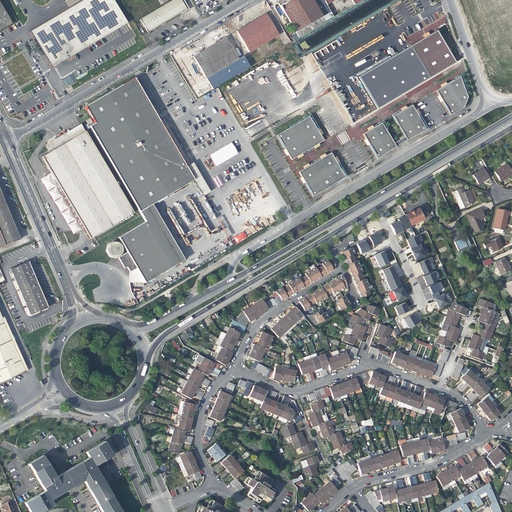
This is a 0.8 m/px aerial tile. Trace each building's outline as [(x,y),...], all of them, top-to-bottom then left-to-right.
[(0,0),(0,31),(13,25),(0,0)] [(51,67),(128,22),(115,0),(81,0),(69,7),(30,30),(51,67)] [(154,29),(180,14),(186,10),(179,0),(172,0),(139,20),(147,33),(154,29)] [(183,0),(179,0),(186,10),(180,14),(181,15),(189,10),(183,0)] [(295,32),(322,17),(312,0),(288,0),(284,3),(280,6),(295,32)] [(249,52),(278,35),(265,14),(251,22),(236,31),(249,52)] [(206,78),(238,60),(225,38),(218,42),(193,57),(206,78)] [(460,76),(435,90),(438,95),(442,101),(450,115),(463,107),(467,97),(460,76)] [(110,92),(85,107),(95,124),(89,127),(141,215),(145,221),(118,237),(127,252),(126,253),(125,251),(122,250),(123,250),(122,248),(122,246),(120,244),(119,243),(117,242),(115,242),(113,242),(111,242),(110,243),(108,245),(107,247),(107,249),(107,251),(107,252),(108,254),(109,256),(111,257),(113,257),(115,258),(117,257),(119,256),(120,255),(122,254),(122,253),(123,253),(123,254),(118,257),(125,268),(127,267),(130,271),(136,268),(146,283),(173,267),(150,229),(158,224),(148,207),(155,202),(195,178),(187,166),(160,119),(135,77),(110,92)] [(401,111),(392,116),(407,140),(426,129),(418,115),(414,110),(411,104),(406,107),(401,111)] [(309,116),(276,135),(285,149),(288,154),(291,160),(296,156),(302,153),(313,147),(318,143),(324,140),(320,135),(317,130),(309,116)] [(160,119),(187,166),(192,163),(164,117),(160,119)] [(369,144),(377,158),(396,147),(381,122),(373,127),(368,130),(362,134),(366,140),(369,144)] [(45,146),(49,153),(85,132),(86,132),(81,125),(45,146)] [(42,157),(55,179),(61,189),(83,229),(89,239),(133,214),(85,132),(49,153),(42,157)] [(215,166),(239,154),(233,142),(209,154),(215,166)] [(334,158),(331,152),(325,156),(320,159),(314,162),(309,165),(304,168),(298,172),(301,177),(305,182),(313,196),(328,187),(345,177),(337,163),(334,158)] [(192,163),(187,166),(195,178),(204,194),(211,189),(194,161),(192,163)] [(494,171),(500,181),(506,177),(511,173),(511,172),(507,164),(494,171)] [(473,175),(478,184),(484,180),(489,178),(483,169),(473,175)] [(134,217),(133,214),(89,239),(83,229),(61,189),(55,179),(52,181),(57,191),(47,196),(70,236),(80,230),(86,241),(90,242),(134,217)] [(462,188),(452,193),(457,204),(459,210),(473,204),(470,198),(467,191),(464,193),(462,188)] [(0,247),(19,240),(5,207),(0,193),(0,247)] [(150,229),(173,267),(188,258),(155,202),(148,207),(158,224),(150,229)] [(405,216),(409,225),(422,219),(418,208),(405,214),(405,216)] [(466,215),(474,234),(482,230),(478,220),(484,218),(482,214),(480,209),(466,215)] [(502,231),(503,231),(505,223),(506,216),(506,211),(497,209),(493,229),(494,229),(493,233),(501,234),(502,231)] [(410,227),(405,216),(403,217),(399,219),(404,230),(410,227)] [(373,246),(388,241),(384,230),(369,235),(373,246)] [(237,243),(247,237),(244,231),(233,237),(237,243)] [(454,242),(458,251),(470,245),(466,236),(457,240),(454,242)] [(497,238),(482,244),(484,249),(490,246),(493,252),(501,248),(500,244),(497,238)] [(356,243),(360,254),(370,251),(367,240),(356,243)] [(351,248),(341,253),(361,300),(369,296),(368,293),(370,292),(365,280),(363,281),(360,274),(362,273),(357,261),(355,262),(352,255),(354,254),(351,248)] [(424,256),(421,248),(411,251),(415,260),(424,256)] [(374,255),(380,268),(390,263),(385,251),(374,255)] [(489,258),(482,262),(484,267),(491,263),(489,258)] [(426,259),(418,263),(423,274),(431,271),(426,259)] [(500,276),(509,272),(506,265),(503,259),(494,262),(500,276)] [(281,289),(274,293),(278,297),(281,302),(287,298),(295,294),(301,290),(311,284),(319,279),(327,274),(334,270),(335,266),(332,262),(329,264),(327,261),(321,264),(322,266),(316,270),(315,268),(304,275),(305,277),(299,280),(298,279),(287,285),(288,287),(282,291),(281,289)] [(26,262),(8,270),(16,287),(34,279),(26,262)] [(392,266),(382,270),(386,278),(385,279),(390,291),(401,286),(392,266)] [(136,268),(130,271),(129,282),(146,283),(136,268)] [(438,271),(423,276),(425,282),(420,284),(421,287),(441,281),(438,271)] [(342,277),(298,303),(304,313),(310,309),(309,308),(315,304),(316,306),(327,299),(325,297),(332,293),(333,295),(347,287),(342,277)] [(29,315),(47,308),(34,279),(16,287),(29,315)] [(438,282),(428,286),(432,294),(431,294),(433,299),(439,296),(437,291),(441,290),(438,282)] [(470,293),(464,296),(467,301),(473,298),(470,293)] [(340,312),(350,307),(344,298),(337,302),(339,305),(337,307),(340,312)] [(482,311),(480,315),(496,321),(499,315),(490,311),(491,308),(489,307),(490,304),(480,300),(478,307),(483,309),(482,311)] [(264,312),(261,306),(264,305),(262,302),(249,309),(255,319),(259,317),(261,316),(260,315),(264,312)] [(449,311),(447,317),(457,321),(459,317),(460,315),(465,317),(467,311),(456,306),(455,302),(447,306),(449,311)] [(404,303),(394,307),(398,315),(408,311),(404,303)] [(360,312),(357,318),(363,320),(365,321),(368,322),(370,315),(372,316),(375,317),(378,311),(368,307),(365,314),(360,312)] [(238,324),(241,326),(247,329),(248,326),(249,322),(252,321),(255,319),(249,309),(244,313),(238,324)] [(294,309),(293,310),(302,320),(303,319),(294,309)] [(290,313),(286,316),(294,324),(296,326),(302,320),(293,310),(290,313)] [(320,312),(313,317),(318,325),(328,320),(324,314),(322,315),(320,312)] [(423,321),(419,312),(401,320),(404,329),(423,321)] [(496,321),(480,315),(478,320),(477,322),(483,324),(480,330),(491,334),(496,321)] [(284,318),(282,320),(289,329),(294,324),(286,316),(284,318)] [(361,327),(363,320),(357,318),(353,316),(348,329),(363,335),(365,331),(366,329),(363,328),(361,327)] [(457,321),(447,317),(444,324),(449,326),(447,333),(457,336),(460,330),(454,328),(455,326),(457,321)] [(0,382),(10,378),(7,372),(22,365),(1,319),(0,319),(0,382)] [(279,323),(276,325),(284,334),(289,329),(282,320),(279,323)] [(13,323),(20,338),(25,336),(18,321),(13,323)] [(230,328),(238,332),(241,326),(238,324),(233,322),(230,328)] [(271,330),(279,338),(284,334),(276,325),(274,328),(271,330)] [(244,335),(247,329),(241,326),(238,332),(244,335)] [(378,331),(376,336),(382,338),(379,344),(389,348),(392,342),(387,340),(391,330),(380,326),(378,331)] [(230,329),(227,335),(237,340),(238,337),(240,334),(230,329)] [(362,338),(363,335),(348,329),(342,342),(353,346),(356,339),(361,341),(362,338)] [(491,334),(480,330),(479,334),(478,337),(473,335),(470,341),(480,345),(483,339),(488,341),(491,334)] [(443,331),(442,331),(436,344),(446,348),(449,341),(454,343),(456,340),(457,336),(447,333),(443,331)] [(260,337),(259,339),(270,344),(272,338),(262,333),(260,337)] [(227,335),(223,341),(233,346),(235,343),(237,340),(227,335)] [(175,339),(171,341),(176,351),(180,349),(175,339)] [(258,343),(256,346),(265,349),(267,350),(270,344),(259,339),(258,343)] [(220,347),(222,349),(230,353),(231,350),(233,346),(223,341),(220,347)] [(478,352),(480,345),(470,341),(468,346),(467,348),(473,350),(470,356),(481,361),(483,354),(478,352)] [(262,356),(265,349),(256,346),(254,345),(252,349),(251,352),(262,356)] [(222,349),(219,355),(229,360),(231,357),(232,354),(230,353),(222,349)] [(331,353),(332,358),(336,368),(340,367),(343,366),(339,355),(337,351),(331,353)] [(409,354),(403,351),(401,355),(397,366),(401,367),(404,368),(409,354)] [(259,363),(262,356),(251,352),(250,355),(249,358),(257,362),(259,363)] [(227,363),(229,360),(219,355),(215,353),(212,359),(226,366),(227,363)] [(345,353),(339,355),(343,366),(346,365),(349,363),(345,353)] [(395,365),(397,366),(401,355),(395,353),(391,363),(395,365)] [(325,366),(328,365),(326,360),(324,354),(317,357),(324,376),(327,375),(324,366),(325,366)] [(416,356),(409,354),(404,368),(407,369),(410,371),(414,360),(416,356)] [(321,377),(324,376),(317,357),(310,359),(314,370),(318,368),(319,372),(321,377)] [(332,358),(326,360),(328,365),(330,371),(333,369),(336,368),(332,358)] [(205,359),(202,365),(210,369),(211,370),(214,367),(215,364),(205,359)] [(312,370),(314,370),(310,359),(304,361),(311,381),(314,380),(311,371),(312,370)] [(420,363),(414,360),(410,371),(414,372),(416,373),(420,363)] [(308,382),(311,381),(304,361),(298,364),(302,374),(303,374),(305,373),(308,382)] [(427,365),(420,363),(416,373),(419,374),(423,376),(427,365)] [(25,371),(22,365),(7,372),(10,378),(25,371)] [(202,365),(198,372),(204,375),(208,377),(210,374),(211,370),(210,369),(202,365)] [(283,365),(282,369),(281,380),(284,380),(287,380),(289,370),(289,366),(283,365)] [(433,368),(427,365),(423,376),(426,377),(429,378),(433,368)] [(473,375),(475,373),(470,368),(468,370),(465,367),(462,372),(464,374),(460,378),(462,379),(463,381),(465,383),(473,375)] [(278,379),(281,380),(282,369),(275,368),(274,379),(278,379)] [(195,370),(191,376),(209,386),(210,383),(203,379),(203,377),(204,375),(198,372),(195,370)] [(295,370),(289,370),(287,380),(291,381),(294,382),(295,370)] [(369,383),(375,386),(379,375),(375,374),(373,373),(371,377),(367,379),(364,380),(361,381),(358,382),(360,386),(369,382),(369,383)] [(375,386),(381,388),(383,384),(385,378),(382,377),(379,375),(375,386)] [(463,385),(459,389),(461,391),(467,385),(468,386),(470,388),(478,380),(473,375),(465,383),(463,385)] [(209,386),(191,376),(188,383),(198,388),(199,386),(200,384),(207,388),(209,386)] [(355,379),(357,378),(356,376),(352,377),(353,380),(351,381),(349,382),(353,392),(359,390),(355,379)] [(483,385),(478,380),(470,388),(472,389),(473,391),(466,397),(468,399),(472,396),(483,385)] [(185,389),(202,398),(204,396),(196,391),(197,390),(198,388),(188,383),(185,381),(181,387),(185,389)] [(346,395),(353,392),(349,382),(345,383),(342,384),(346,395)] [(408,384),(405,383),(403,389),(402,392),(398,402),(397,406),(403,408),(408,394),(407,394),(405,393),(408,384)] [(340,397),(346,395),(342,384),(339,385),(336,386),(340,397)] [(385,385),(383,384),(381,388),(379,395),(385,397),(389,387),(386,386),(385,385)] [(488,389),(483,385),(472,396),(468,399),(470,401),(477,395),(478,396),(479,398),(488,389)] [(333,400),(340,397),(336,386),(332,388),(328,390),(329,393),(327,394),(328,397),(332,396),(333,400)] [(249,397),(256,399),(260,389),(257,388),(254,387),(249,397)] [(394,389),(392,388),(389,387),(385,397),(391,400),(395,389),(394,389)] [(411,395),(408,394),(403,408),(410,410),(418,388),(416,387),(412,396),(411,395)] [(418,398),(421,389),(419,388),(418,388),(410,410),(416,413),(418,407),(419,405),(421,399),(420,398),(418,398)] [(201,401),(202,398),(185,389),(182,395),(192,400),(193,398),(193,396),(201,401)] [(264,391),(260,389),(256,399),(254,403),(261,406),(264,399),(267,392),(264,391)] [(391,400),(398,402),(402,392),(399,391),(398,390),(395,389),(391,400)] [(231,397),(221,392),(219,395),(218,398),(228,403),(231,397)] [(475,403),(476,404),(485,397),(490,403),(495,399),(490,392),(475,403)] [(277,394),(275,393),(272,400),(271,402),(266,412),(273,414),(277,404),(275,403),(273,403),(274,401),(277,394)] [(427,395),(423,394),(421,399),(419,405),(426,407),(426,406),(430,397),(427,395)] [(434,398),(430,397),(426,406),(426,407),(427,408),(433,410),(437,399),(434,398)] [(478,407),(481,410),(490,403),(485,397),(476,404),(478,407)] [(228,403),(218,398),(217,401),(215,405),(225,409),(228,403)] [(290,400),(287,398),(284,404),(283,407),(279,417),(278,420),(285,424),(287,421),(285,420),(290,410),(288,409),(286,408),(287,405),(287,406),(290,400)] [(266,400),(264,399),(261,406),(260,409),(266,412),(271,402),(268,400),(266,400)] [(440,401),(437,399),(433,410),(443,414),(446,406),(444,406),(443,405),(441,404),(442,403),(442,402),(440,401)] [(324,408),(322,402),(318,403),(311,406),(314,412),(309,415),(310,418),(311,421),(322,417),(319,410),(324,408)] [(195,406),(188,404),(185,403),(183,410),(194,413),(194,410),(195,406)] [(494,408),(490,403),(481,410),(483,413),(485,415),(494,408)] [(279,405),(277,404),(273,414),(279,417),(283,407),(280,405),(279,405)] [(214,408),(212,411),(222,416),(225,409),(215,405),(214,408)] [(498,413),(494,408),(485,415),(487,418),(489,420),(498,413)] [(178,416),(192,419),(193,416),(194,413),(183,410),(180,409),(178,416)] [(449,414),(452,420),(462,415),(461,413),(459,409),(449,414)] [(211,415),(209,417),(219,422),(222,416),(212,411),(211,415)] [(464,418),(462,415),(452,420),(455,426),(465,421),(464,418)] [(191,423),(192,419),(178,416),(177,416),(176,422),(180,423),(190,426),(191,423)] [(319,426),(321,432),(332,428),(329,422),(324,424),(322,417),(311,421),(313,425),(314,428),(319,426)] [(469,420),(465,421),(455,426),(458,433),(469,428),(467,425),(467,424),(470,423),(469,420)] [(190,426),(180,423),(180,424),(178,430),(186,432),(189,433),(190,430),(190,426)] [(292,425),(281,429),(284,439),(291,436),(293,443),(303,439),(300,433),(295,435),(293,430),(292,425)] [(329,436),(332,443),(342,439),(340,432),(335,434),(332,428),(321,432),(322,435),(324,438),(329,436)] [(178,430),(176,430),(173,436),(184,439),(185,436),(185,435),(186,432),(178,430)] [(171,443),(170,446),(181,449),(182,445),(183,442),(184,439),(173,436),(171,443)] [(440,437),(434,438),(437,453),(441,452),(444,451),(440,437)] [(434,454),(437,453),(434,438),(427,440),(429,451),(430,455),(434,454)] [(305,446),(303,439),(293,443),(295,449),(300,447),(302,454),(313,450),(312,447),(310,444),(305,446)] [(345,445),(342,439),(332,443),(333,446),(334,449),(340,447),(342,454),(353,449),(350,443),(345,445)] [(428,451),(429,451),(427,440),(420,442),(423,452),(426,452),(428,451)] [(404,457),(406,457),(409,456),(406,445),(405,442),(405,441),(398,442),(402,458),(404,457)] [(418,454),(420,453),(423,452),(420,442),(413,444),(416,454),(418,454)] [(26,503),(31,511),(42,511),(55,505),(52,500),(60,495),(65,492),(85,480),(89,487),(99,503),(103,511),(122,511),(107,486),(96,467),(114,456),(106,443),(96,448),(88,453),(92,458),(79,466),(64,475),(58,478),(50,465),(45,456),(30,464),(36,475),(46,491),(37,497),(26,503)] [(210,454),(212,456),(220,449),(216,444),(208,451),(210,454)] [(414,455),(416,454),(413,444),(406,445),(409,456),(412,455),(414,455)] [(486,444),(484,445),(489,451),(490,452),(498,460),(505,454),(507,452),(500,445),(497,447),(496,449),(495,447),(492,450),(486,444)] [(225,454),(220,449),(212,456),(214,459),(216,461),(225,454)] [(383,467),(387,466),(383,455),(382,451),(379,452),(380,456),(377,457),(380,468),(383,467)] [(396,451),(389,453),(393,464),(396,463),(399,462),(396,451)] [(191,452),(181,456),(184,462),(194,458),(193,455),(191,452)] [(486,456),(485,457),(493,465),(498,460),(490,452),(488,455),(486,456)] [(389,453),(383,455),(387,466),(390,465),(393,464),(389,453)] [(470,453),(467,454),(472,462),(470,463),(469,464),(475,474),(480,470),(475,460),(470,453)] [(224,466),(226,468),(234,461),(230,455),(221,462),(224,466)] [(316,456),(305,461),(307,467),(302,469),(306,478),(316,474),(313,465),(318,463),(317,460),(316,456)] [(362,457),(364,461),(367,472),(370,471),(374,470),(370,459),(367,460),(366,456),(362,457)] [(377,469),(380,468),(377,457),(370,459),(374,470),(377,469)] [(477,459),(475,460),(480,470),(486,467),(480,457),(477,459)] [(195,461),(194,458),(184,462),(187,469),(197,465),(195,461)] [(461,458),(458,460),(461,465),(463,467),(470,480),(477,477),(475,474),(469,464),(466,465),(465,466),(461,458)] [(229,472),(230,474),(239,466),(234,461),(226,468),(229,472)] [(364,473),(367,472),(364,461),(357,463),(360,474),(364,473)] [(186,477),(193,474),(199,471),(198,468),(197,465),(187,469),(183,470),(186,477)] [(233,477),(235,479),(236,478),(243,472),(239,466),(230,474),(233,477)] [(451,468),(448,470),(453,480),(460,476),(456,471),(454,467),(451,468)] [(459,470),(456,471),(460,476),(464,484),(470,480),(463,467),(460,469),(459,470)] [(488,470),(486,467),(480,470),(488,482),(491,481),(487,476),(486,477),(484,472),(488,470)] [(445,472),(442,474),(447,483),(453,480),(448,470),(445,472)] [(268,488),(273,480),(259,471),(253,480),(248,478),(245,483),(252,487),(247,495),(253,498),(259,502),(264,495),(271,499),(275,493),(268,488)] [(439,475),(436,477),(441,487),(447,483),(442,474),(439,475)] [(430,482),(427,483),(430,494),(437,493),(434,481),(432,482),(430,482)] [(496,500),(488,482),(475,491),(478,496),(481,494),(485,492),(490,500),(487,501),(489,506),(497,503),(496,500)] [(328,483),(324,487),(331,495),(333,493),(336,491),(328,483)] [(422,484),(421,485),(423,496),(430,494),(427,483),(424,484),(422,484)] [(417,486),(414,486),(417,498),(423,496),(421,485),(419,485),(417,486)] [(410,488),(407,488),(410,500),(417,498),(414,486),(411,487),(410,488)] [(324,487),(318,491),(325,500),(328,497),(331,495),(324,487)] [(388,500),(395,498),(394,492),(393,487),(389,488),(386,489),(388,500)] [(404,489),(400,490),(403,501),(410,500),(407,488),(406,489),(404,489)] [(381,499),(381,501),(381,502),(388,500),(386,489),(382,490),(381,489),(380,489),(380,490),(380,491),(374,492),(377,501),(381,499)] [(396,491),(394,492),(395,498),(396,503),(403,501),(400,490),(397,491),(396,491)] [(318,491),(313,496),(314,497),(319,503),(320,504),(323,502),(325,500),(318,491)] [(478,496),(475,491),(468,495),(464,497),(462,498),(465,504),(470,501),(472,499),(477,507),(482,503),(478,496)] [(314,497),(313,496),(311,494),(306,499),(313,507),(316,505),(319,503),(314,497)] [(462,511),(467,511),(469,511),(465,504),(462,498),(449,506),(452,511),(456,509),(459,507),(462,511)] [(311,509),(313,507),(306,499),(301,503),(308,511),(311,509)] [(201,506),(197,511),(223,511),(226,509),(220,505),(212,500),(206,509),(201,506)] [(4,511),(14,511),(10,501),(1,505),(4,511)]
